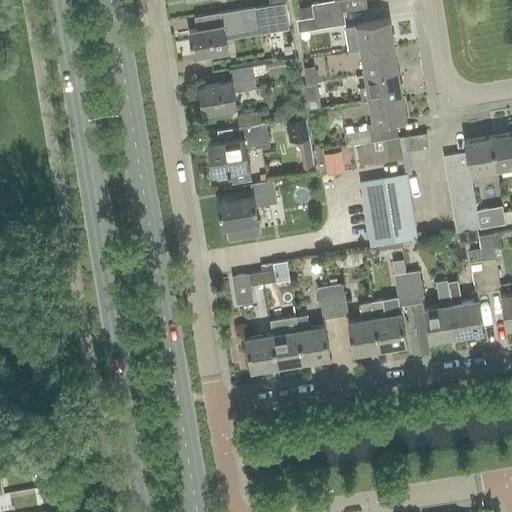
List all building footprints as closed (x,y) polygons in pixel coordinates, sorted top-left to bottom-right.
[(332,0),(312,3),(314,16),(343,11),(341,0),(332,0)] [(260,29),(259,22),(287,17),(285,2),(284,1),(270,3),(271,4),(221,12),(223,24),(190,30),(194,55),(228,50),(225,35),(260,29)] [(300,7),(302,18),(313,16),(311,5),(300,7)] [(345,23),(343,11),(314,16),(316,28),(345,23)] [(358,25),(346,27),(350,51),(361,49),(394,44),(390,18),(357,24),(358,25)] [(398,68),(394,44),(361,49),(366,74),(398,68)] [(235,92),(257,88),(253,65),(230,69),(232,81),(199,86),(204,112),(237,106),(235,92)] [(317,82),(314,66),(305,67),(307,83),(317,82)] [(402,93),(398,68),(366,74),(368,86),(360,87),(362,101),(370,100),(370,99),(402,93)] [(321,107),(317,82),(307,83),(307,84),(301,85),(305,109),(321,107)] [(406,119),(402,93),(370,99),(370,100),(374,123),(369,124),(369,128),(345,132),(347,145),(355,144),(398,136),(395,121),(406,119)] [(238,114),(240,126),(262,122),(260,111),(238,114)] [(290,141),(310,138),(307,118),(287,122),(290,141)] [(262,122),(240,126),(242,138),(209,143),(214,173),(247,167),(244,149),(270,145),(266,121),(262,122)] [(511,165),(511,132),(492,136),(497,168),(511,165)] [(497,168),(492,136),(466,140),(467,151),(470,164),(471,172),(497,168)] [(342,151),(325,154),(327,168),(345,165),(342,151)] [(470,164),(467,151),(444,155),(446,168),(470,164)] [(472,176),(471,172),(470,164),(446,168),(449,180),(472,176)] [(361,181),(371,245),(417,238),(407,173),(361,181)] [(474,189),(472,176),(449,180),(451,193),(474,189)] [(251,183),(253,194),(218,200),(223,227),(227,226),(229,239),(261,234),(258,221),(256,205),(277,202),(274,179),(267,180),(256,182),(251,183)] [(476,202),(474,189),(451,193),(453,205),(476,202)] [(478,214),(476,202),(453,205),(455,218),(478,214)] [(506,223),(504,211),(492,213),(494,225),(506,223)] [(480,227),(478,214),(455,218),(457,231),(458,231),(478,227),(480,227)] [(460,242),(480,239),(478,227),(458,231),(460,242)] [(489,291),(483,259),(482,259),(480,249),(471,250),(472,261),(471,261),(476,293),(489,291)] [(501,289),(496,257),(483,259),(489,291),(501,289)] [(276,280),(275,269),(262,271),(264,282),(276,280)] [(424,301),(419,270),(407,272),(412,304),(424,301)] [(251,285),(264,282),(262,271),(233,276),(237,303),(253,301),(251,285)] [(412,304),(407,272),(395,274),(400,306),(412,304)] [(441,305),(425,308),(430,340),(457,335),(448,283),(447,280),(437,281),(441,305)] [(459,281),(448,283),(457,335),(483,331),(478,299),(463,301),(459,281)] [(348,314),(343,283),(331,284),(336,316),(348,314)] [(336,316),(331,284),(318,286),(323,318),(336,316)] [(511,326),(511,293),(502,295),(507,327),(511,326)] [(402,312),(386,314),(383,299),(373,301),(380,348),(407,344),(402,312)] [(380,348),(373,301),(360,303),(362,318),(349,320),(354,352),(380,348)] [(325,324),(312,327),(311,321),(308,320),(307,315),(296,317),(298,329),(299,329),(304,361),(330,356),(325,324)] [(296,317),(271,321),(273,333),(278,365),(304,361),(299,329),(298,329),(296,317)] [(278,365),(273,333),(246,338),(252,370),(278,365)]
